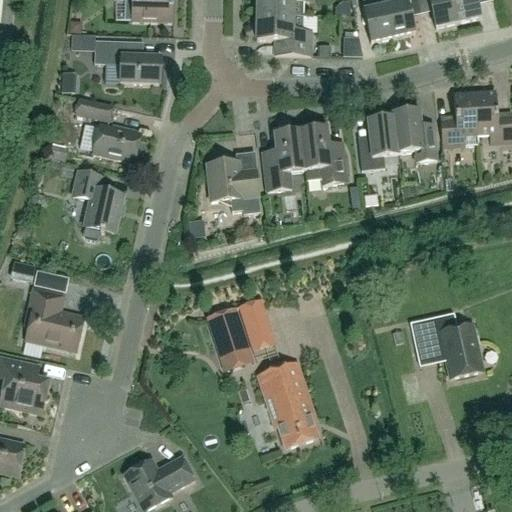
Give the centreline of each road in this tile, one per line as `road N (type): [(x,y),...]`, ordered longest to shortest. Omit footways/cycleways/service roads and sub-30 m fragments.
road 1 (residential): [(0,511),(87,461),(103,429),(182,117),(224,92)]
road 2 (residential): [(224,92),(379,86),(511,43)]
road 3 (residential): [(511,465),(363,490),(290,511)]
